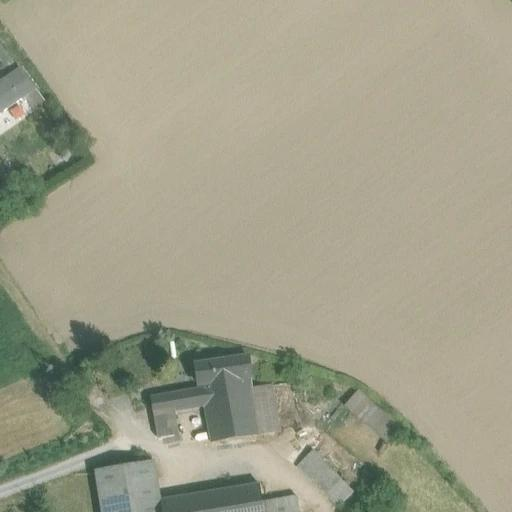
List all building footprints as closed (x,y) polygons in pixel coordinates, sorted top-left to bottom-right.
[(0,85),(0,118),(8,130),(44,106),(20,72),(0,85)] [(179,335),(178,363),(195,364),(195,335),(179,335)] [(202,385),(251,378),(252,377),(249,358),(196,366),(198,385),(202,385)] [(280,433),(272,385),(253,389),(251,378),(202,385),(203,389),(150,399),(149,399),(153,417),(174,413),(203,408),(211,444),(280,433)] [(346,408),(386,443),(400,428),(358,392),(346,408)] [(174,413),(153,417),(157,439),(178,435),(174,413)] [(298,467),(312,482),(327,467),(313,453),(298,467)] [(154,462),(95,472),(102,511),(162,511),(161,502),(154,462)] [(327,467),(312,482),(339,508),(353,493),(327,467)] [(161,502),(162,511),(299,511),(297,497),(263,502),(259,485),(161,502)]
